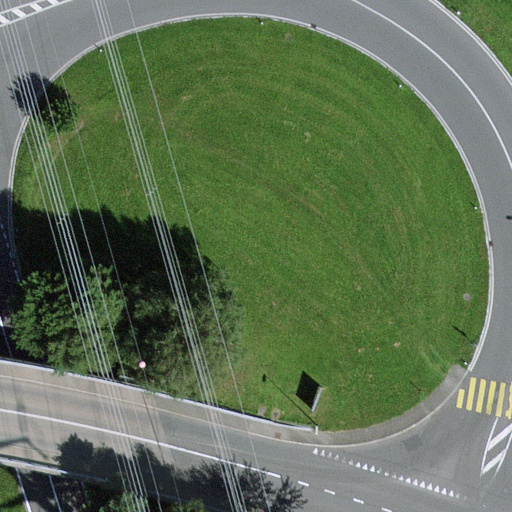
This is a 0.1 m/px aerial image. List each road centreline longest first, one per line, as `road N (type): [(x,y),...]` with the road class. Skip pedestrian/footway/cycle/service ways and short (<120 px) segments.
road 1 (tertiary): [(0,410),(152,442),(379,511)]
road 2 (tertiary): [(352,0),(406,30),(466,86),(511,168)]
road 3 (primary): [(0,320),(59,511)]
